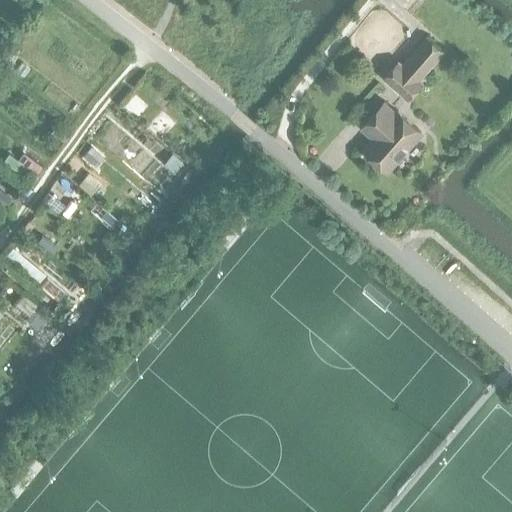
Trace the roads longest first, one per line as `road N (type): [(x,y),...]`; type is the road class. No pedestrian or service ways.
road 1 (residential): [(511,353),(260,133)]
road 2 (track): [(148,46),(0,237)]
